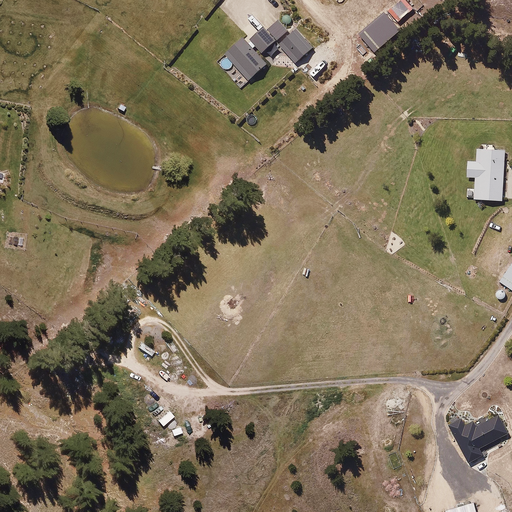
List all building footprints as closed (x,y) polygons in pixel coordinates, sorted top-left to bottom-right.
[(383,6),(356,29),(372,47),(399,24),(383,6)] [(241,33),(221,50),(244,76),(262,60),(256,52),(285,26),(276,15),(264,26),(261,22),(244,36),(241,33)] [(292,26),(277,41),(293,58),(309,44),(292,26)] [(474,143),(473,155),(465,156),(464,173),(472,173),(471,195),(499,196),(502,144),(474,143)] [(511,252),(496,277),(509,286),(511,280),(511,252)] [(457,415),(443,422),(462,459),(476,451),(473,445),(502,431),(492,413),(471,424),(468,418),(460,421),(457,415)] [(473,511),(471,503),(441,510),(441,511),(473,511)]
